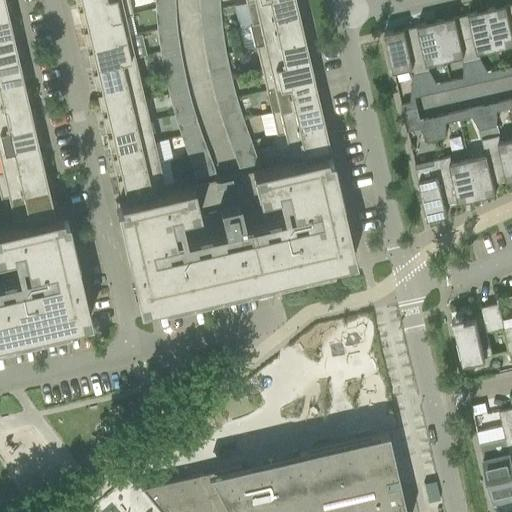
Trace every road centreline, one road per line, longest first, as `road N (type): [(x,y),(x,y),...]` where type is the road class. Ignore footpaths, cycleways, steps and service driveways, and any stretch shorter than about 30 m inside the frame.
road 1 (residential): [(124,350),(46,0)]
road 2 (residential): [(406,279),(345,12)]
road 3 (residential): [(124,350),(305,316)]
road 4 (residential): [(435,404),(406,279)]
road 5 (residential): [(0,377),(124,350)]
